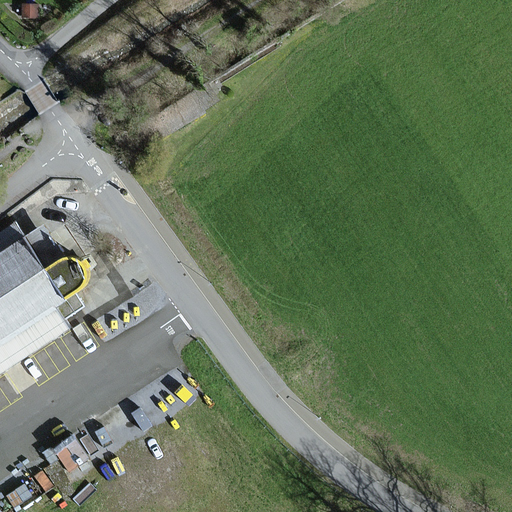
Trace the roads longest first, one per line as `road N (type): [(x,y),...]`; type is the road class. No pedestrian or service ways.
road 1 (unclassified): [(407,511),(287,422),(16,69)]
road 2 (track): [(259,0),(61,123)]
